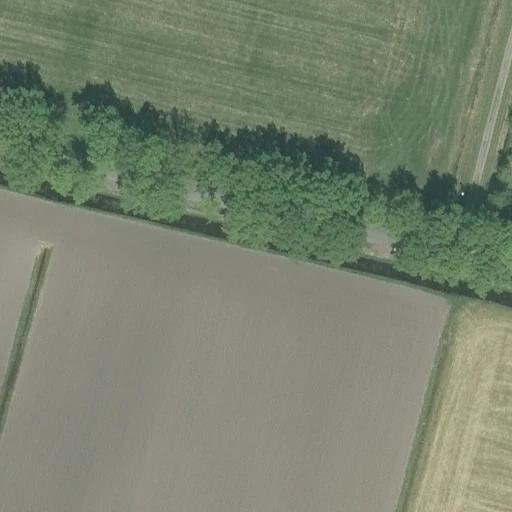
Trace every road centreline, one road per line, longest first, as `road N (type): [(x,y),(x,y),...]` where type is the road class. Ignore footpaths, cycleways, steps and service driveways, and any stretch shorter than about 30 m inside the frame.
road 1 (unclassified): [(511,267),(0,147)]
road 2 (track): [(456,254),(511,41)]
